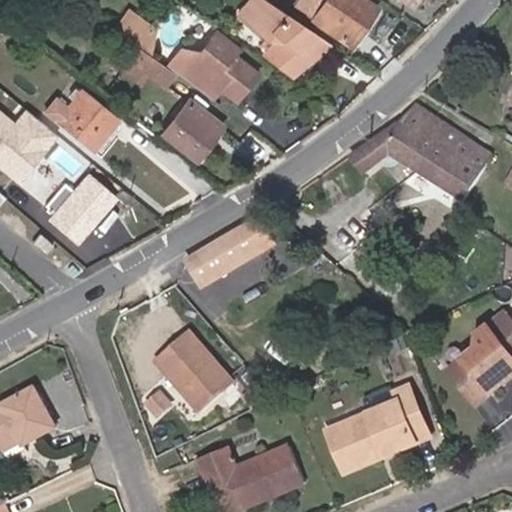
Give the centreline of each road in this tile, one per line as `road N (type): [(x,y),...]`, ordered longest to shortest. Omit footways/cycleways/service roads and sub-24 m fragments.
road 1 (residential): [(80,297),(328,154),(493,0)]
road 2 (residential): [(156,511),(80,297)]
